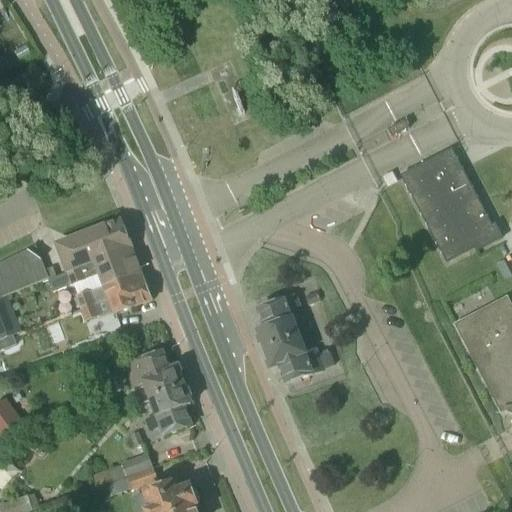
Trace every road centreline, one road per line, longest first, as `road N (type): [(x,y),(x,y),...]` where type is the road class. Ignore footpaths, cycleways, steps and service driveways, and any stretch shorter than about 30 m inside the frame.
road 1 (secondary): [(293,511),(184,244)]
road 2 (secondary): [(160,253),(265,511)]
road 3 (secondary): [(50,0),(102,104),(160,253)]
road 4 (secondary): [(184,244),(73,0)]
